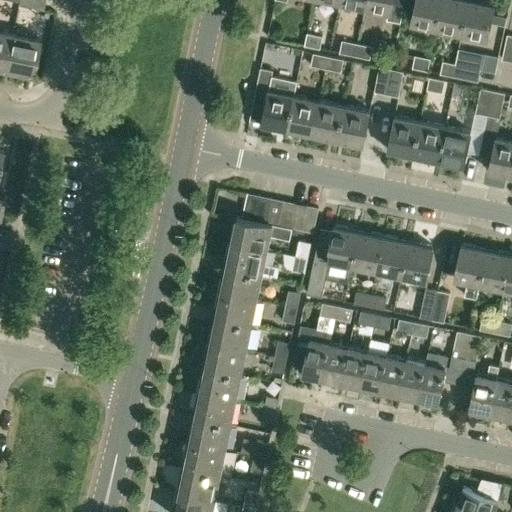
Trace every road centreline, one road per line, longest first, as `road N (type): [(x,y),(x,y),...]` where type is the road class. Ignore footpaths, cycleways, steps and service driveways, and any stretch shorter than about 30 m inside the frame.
road 1 (residential): [(511,215),(183,148)]
road 2 (tertiary): [(135,380),(183,148)]
road 3 (residential): [(0,109),(54,121),(79,0)]
road 4 (residential): [(392,433),(348,427),(328,449),(328,464),(350,484),(378,475),(385,462)]
road 5 (tertiary): [(183,148),(214,0)]
road 6 (tertiary): [(104,511),(135,380)]
road 7 (residential): [(135,380),(5,351)]
road 8 (residential): [(511,459),(392,433)]
